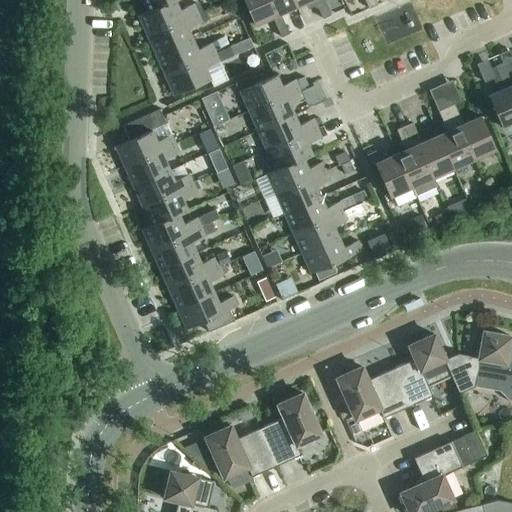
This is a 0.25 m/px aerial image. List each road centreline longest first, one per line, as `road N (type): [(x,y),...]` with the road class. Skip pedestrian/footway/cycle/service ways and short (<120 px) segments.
road 1 (residential): [(153,396),(76,211),(79,0)]
road 2 (tertiary): [(153,396),(414,278),(472,261),(511,264)]
road 3 (residential): [(511,22),(455,47),(445,70),(347,112),(315,39)]
road 4 (tertiary): [(87,511),(96,440),(112,419),(153,396)]
